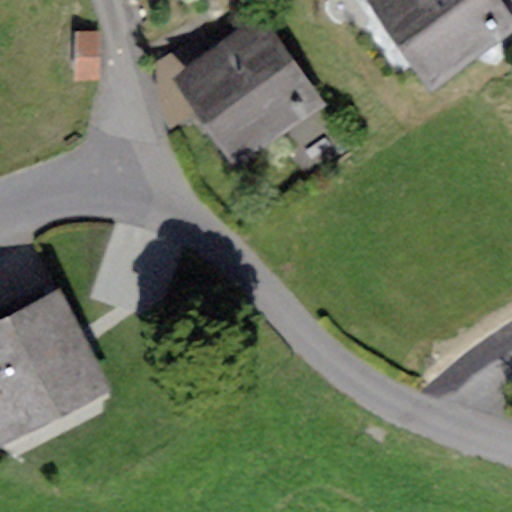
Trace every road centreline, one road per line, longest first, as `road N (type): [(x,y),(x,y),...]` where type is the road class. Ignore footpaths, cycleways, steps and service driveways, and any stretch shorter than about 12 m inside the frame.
road 1 (unclassified): [(121,184),(216,244),(328,356),(386,397),(511,447)]
road 2 (residential): [(121,184),(128,72),(106,0)]
road 3 (unclassified): [(0,209),(42,189),(121,184)]
